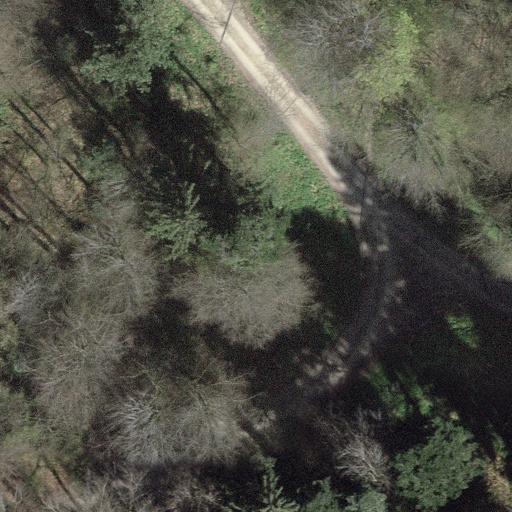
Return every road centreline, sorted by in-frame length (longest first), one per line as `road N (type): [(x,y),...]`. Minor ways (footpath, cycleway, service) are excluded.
road 1 (track): [(511,295),(423,271),(379,323),(262,413),(74,511)]
road 2 (track): [(197,0),(423,271)]
